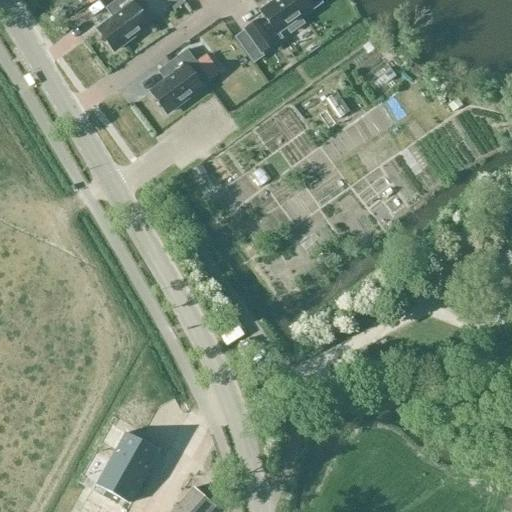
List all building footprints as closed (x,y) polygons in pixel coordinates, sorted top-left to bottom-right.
[(144,0),(119,0),(113,4),(120,15),(99,29),(114,51),(150,26),(140,12),(149,6),(144,0)] [(305,0),(278,0),(261,12),(261,13),(265,18),(258,22),(258,21),(245,31),(261,54),(274,45),(281,39),(277,33),(286,28),(290,34),(303,25),(299,18),(312,9),(305,0)] [(170,77),(150,92),(165,113),(209,81),(186,50),(163,67),(170,77)] [(0,316),(0,343),(26,358),(37,339),(47,344),(54,332),(32,320),(26,331),(0,316)] [(238,328),(221,338),(227,346),(243,336),(238,328)] [(244,342),(235,348),(241,358),(251,352),(244,342)] [(0,370),(3,372),(0,376),(0,385),(18,396),(25,383),(15,378),(26,359),(26,358),(0,343),(0,370)] [(125,434),(96,486),(128,504),(157,452),(125,434)] [(212,511),(216,509),(193,488),(170,511),(212,511)]
